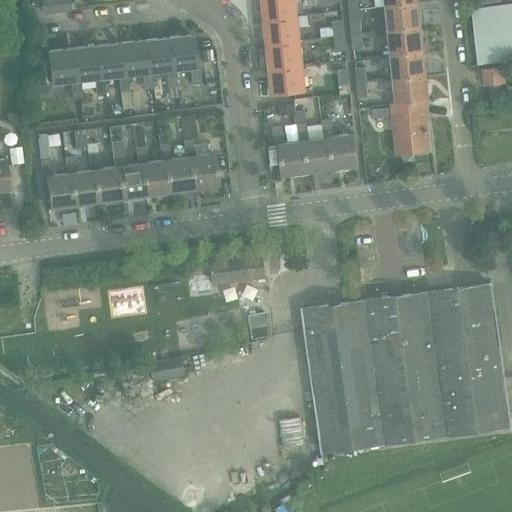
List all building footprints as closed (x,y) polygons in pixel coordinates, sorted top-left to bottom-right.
[(43,0),(44,13),(73,10),(72,0),(43,0)] [(262,0),(264,21),(298,18),(295,0),(262,0)] [(347,0),(348,9),(359,8),(357,0),(347,0)] [(386,6),(388,31),(421,27),(419,2),(386,6)] [(348,9),(350,21),(360,21),(359,8),(348,9)] [(264,21),(267,45),(300,41),(299,29),(308,28),(307,17),(298,18),(264,21)] [(332,21),(333,27),(334,37),(344,36),(342,20),(332,21)] [(350,21),(351,34),(362,33),(360,21),(350,21)] [(334,36),(334,37),(333,27),(320,28),(320,36),(320,37),(334,36)] [(388,31),(391,55),(424,51),(421,27),(388,31)] [(362,33),(351,34),(353,49),(363,48),(362,33)] [(192,35),(168,37),(172,70),(176,69),(190,67),(192,84),(202,83),(200,66),(196,67),(194,51),(192,35)] [(334,37),(334,38),(335,51),(345,50),(344,38),(344,36),(334,37)] [(168,37),(144,40),(147,72),(152,72),(166,70),(168,87),(178,86),(176,69),(172,70),(168,37)] [(144,40),(118,43),(123,75),(128,74),(142,73),(144,89),(153,88),(152,72),(147,72),(144,40)] [(267,45),(270,69),(303,67),(300,41),(267,45)] [(99,77),(104,77),(118,75),(120,92),(122,109),(132,108),(130,91),(128,74),(123,75),(118,43),(95,46),(99,77)] [(106,94),(104,77),(99,77),(95,46),(71,48),(75,81),(80,80),(94,78),(96,95),(106,94)] [(82,96),(80,80),(75,81),(71,48),(48,51),(52,83),(71,81),(72,97),(82,96)] [(210,49),(199,50),(200,62),(211,60),(210,49)] [(391,55),(394,77),(426,74),(424,51),(391,55)] [(484,85),(490,84),(500,82),(506,82),(504,66),(482,69),(484,85)] [(303,67),(270,69),(272,94),(306,90),(303,67)] [(354,68),(355,80),(366,79),(365,67),(354,68)] [(340,95),(342,95),(350,94),(348,69),(337,70),(340,95)] [(394,77),(396,103),(425,101),(429,101),(426,74),(394,77)] [(366,79),(355,80),(357,98),(368,97),(366,79)] [(500,82),(490,84),(492,97),(502,95),(500,82)] [(47,85),(38,86),(39,97),(48,96),(47,85)] [(178,86),(168,87),(169,99),(179,98),(178,86)] [(425,101),(396,103),(391,104),(397,155),(431,151),(428,125),(425,101)] [(294,103),(280,104),(280,114),(294,113),(294,103)] [(296,113),(300,141),(305,139),(310,172),(334,169),(329,137),(324,137),(309,139),(305,110),(296,111),(296,113)] [(183,140),(186,158),(190,157),(194,188),(219,185),(214,153),(195,156),(192,139),(196,138),(192,115),(180,117),(183,140)] [(329,137),(334,169),(358,165),(354,133),(334,136),(331,119),(322,120),(324,137),(329,137)] [(305,139),(300,141),(284,143),(282,126),(273,127),(275,145),(278,145),(282,175),(310,172),(305,139)] [(168,133),(159,135),(160,144),(169,143),(168,133)] [(112,151),(114,168),(118,167),(123,199),(147,195),(142,164),(139,164),(124,166),(122,149),(120,140),(111,141),(112,151)] [(97,142),(87,143),(88,154),(98,153),(97,142)] [(160,144),(162,161),(166,160),(170,192),(194,188),(190,157),(186,158),(172,159),(169,143),(160,144)] [(136,147),(139,164),(142,164),(147,195),(170,192),(166,160),(162,161),(148,163),(146,146),(136,147)] [(20,148),(8,149),(10,158),(11,165),(23,164),(20,148)] [(88,154),(90,171),(95,171),(99,202),(123,199),(118,167),(114,168),(100,170),(98,153),(88,154)] [(65,157),(67,174),(71,174),(76,205),(99,202),(95,171),(90,171),(76,173),(74,156),(65,157)] [(0,190),(9,189),(5,166),(4,159),(0,159),(0,190)] [(71,174),(67,174),(53,177),(50,159),(41,161),(43,178),(46,177),(51,209),(76,205),(71,174)] [(211,260),(214,284),(265,278),(262,254),(211,260)] [(302,309),(322,452),(510,426),(508,414),(503,380),(490,284),(452,289),(429,292),(361,301),(343,303),(302,309)] [(248,315),(251,330),(267,327),(265,312),(248,315)] [(148,363),(151,381),(183,375),(180,357),(180,356),(147,362),(148,363)] [(268,401),(251,404),(253,417),(270,414),(268,401)] [(304,445),(300,417),(279,419),(283,448),(304,445)] [(286,483),(291,497),(316,488),(311,474),(286,483)] [(270,511),(281,507),(278,496),(254,503),(256,511),(270,511)]
